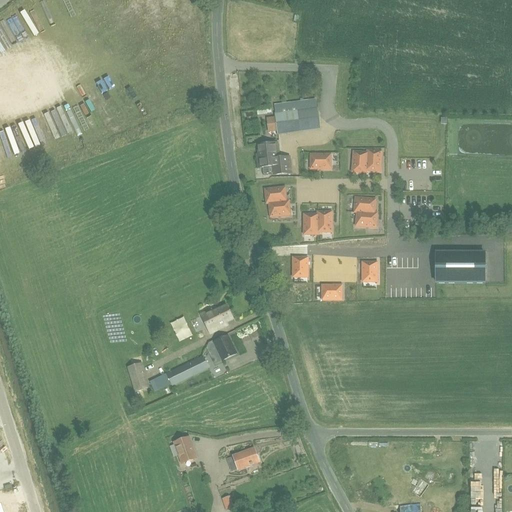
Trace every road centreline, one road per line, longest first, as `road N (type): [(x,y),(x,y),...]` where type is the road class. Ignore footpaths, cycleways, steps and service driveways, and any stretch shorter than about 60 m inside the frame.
road 1 (unclassified): [(312,434),(238,196),(219,0)]
road 2 (unclassified): [(511,433),(312,434)]
road 3 (track): [(58,511),(0,324)]
road 4 (unclassified): [(36,511),(0,395)]
